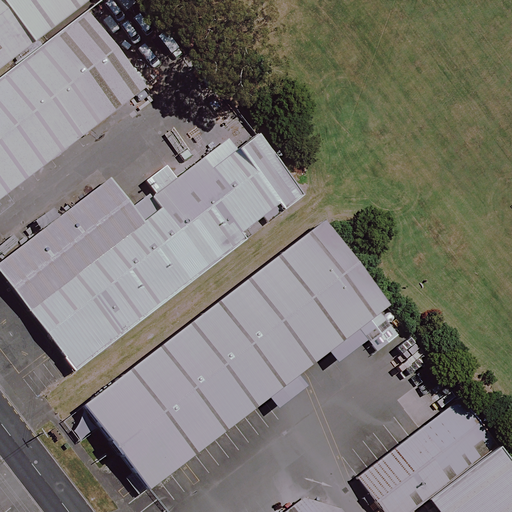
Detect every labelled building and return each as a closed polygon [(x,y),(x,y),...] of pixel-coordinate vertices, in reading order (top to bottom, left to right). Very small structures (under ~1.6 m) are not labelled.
[(36,0),(0,0),(0,63),(22,46),(5,25),(36,0)] [(79,13),(0,74),(0,196),(139,89),(79,13)] [(97,176),(0,251),(0,295),(62,374),(266,216),(209,143),(123,209),(97,176)] [(368,311),(306,232),(70,415),(132,494),(368,311)] [(396,337),(380,316),(359,332),(376,353),(396,337)] [(401,511),(475,456),(438,409),(338,486),(358,511),(401,511)] [(421,508),(423,511),(511,511),(511,481),(493,455),(421,508)] [(328,511),(312,491),(285,511),(328,511)]
